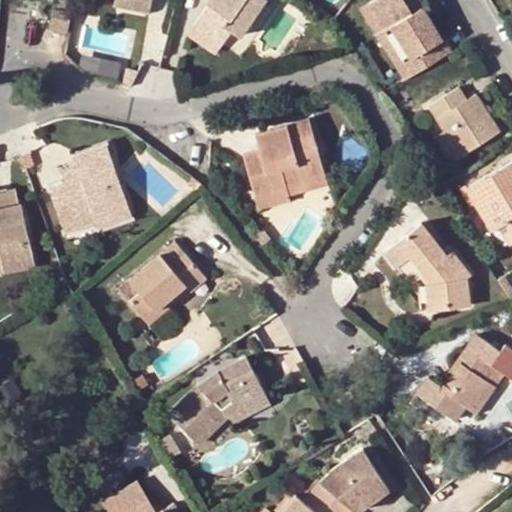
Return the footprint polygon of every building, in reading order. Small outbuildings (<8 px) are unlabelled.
[(147,18),(150,4),(132,0),(113,0),(111,9),(147,18)] [(212,0),(194,29),(222,46),(231,32),(240,38),(265,0),(212,0)] [(410,75),(450,52),(441,37),(440,39),(424,14),(419,17),(414,10),(420,7),(421,6),(417,0),(372,0),(366,4),(410,75)] [(359,7),(403,79),(410,75),(366,4),(359,7)] [(424,14),(420,7),(414,10),(419,17),(424,14)] [(69,13),(53,10),(48,28),(65,32),(69,13)] [(222,46),(194,29),(189,37),(216,55),(222,46)] [(89,31),(86,44),(121,51),(124,38),(89,31)] [(87,54),(85,70),(123,74),(125,59),(87,54)] [(426,106),(443,131),(459,156),(498,131),(474,93),(465,98),(458,86),(426,106)] [(309,119),(270,132),(275,146),(261,151),(244,156),(257,198),(303,183),(302,180),(324,172),(309,119)] [(459,156),(443,131),(432,138),(447,163),(459,156)] [(275,146),(270,132),(256,136),(261,151),(275,146)] [(72,158),(76,170),(79,177),(65,183),(50,188),(64,229),(80,224),(78,216),(91,212),(94,218),(127,205),(106,145),(72,158)] [(20,154),(27,173),(36,170),(28,151),(20,154)] [(511,160),(465,188),(491,231),(497,228),(508,222),(511,228),(511,160)] [(79,177),(76,170),(62,176),(65,183),(79,177)] [(328,185),(324,172),(302,180),(303,183),(257,198),(260,211),(292,203),(289,197),(328,185)] [(185,184),(197,196),(204,190),(200,185),(190,177),(185,184)] [(0,257),(1,257),(3,273),(36,265),(22,204),(19,205),(15,188),(0,191),(0,257)] [(127,205),(94,218),(97,227),(131,216),(127,205)] [(78,216),(80,224),(94,218),(91,212),(78,216)] [(511,228),(508,222),(497,228),(508,247),(511,244),(511,228)] [(421,225),(391,248),(402,263),(410,257),(424,275),(430,283),(425,284),(427,311),(469,306),(466,280),(471,276),(452,252),(446,256),(421,225)] [(127,303),(141,320),(163,302),(184,285),(189,293),(206,279),(186,254),(176,241),(160,254),(126,281),(116,290),(127,303)] [(402,263),(391,248),(384,253),(395,268),(402,263)] [(430,283),(424,275),(420,278),(425,284),(430,283)] [(163,302),(141,320),(148,328),(169,309),(163,302)] [(500,389),(494,385),(503,373),(511,378),(511,348),(503,343),(498,350),(474,334),(452,366),(455,368),(448,378),(442,388),(427,377),(416,393),(454,421),(465,407),(482,418),(500,389)] [(197,448),(227,419),(234,415),(268,399),(251,358),(220,372),(200,386),(168,418),(197,448)] [(455,368),(452,366),(445,375),(448,378),(455,368)] [(146,385),(140,376),(133,381),(139,390),(146,385)] [(234,415),(227,419),(234,428),(273,409),(268,399),(234,415)] [(330,467),(332,469),(367,498),(374,500),(389,490),(363,450),(330,467)] [(320,480),(321,481),(355,510),(357,511),(374,500),(367,498),(332,469),(320,480)] [(353,511),(355,510),(321,481),(303,501),(296,496),(282,511),(353,511)] [(148,501),(137,483),(111,498),(118,508),(111,511),(164,511),(163,511),(161,511),(145,511),(140,505),(148,501)] [(111,498),(104,503),(109,511),(111,511),(118,508),(111,498)] [(154,511),(148,501),(140,505),(145,511),(154,511)]
